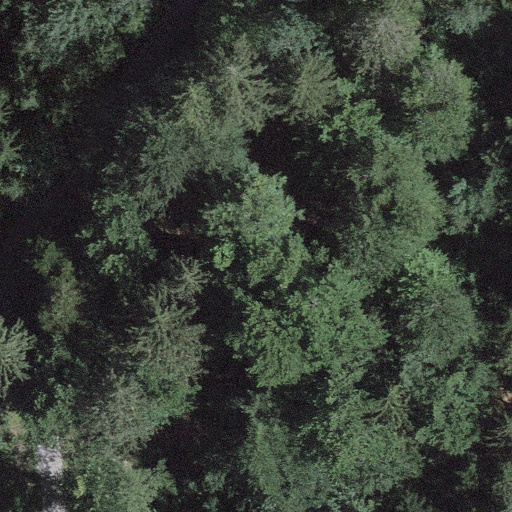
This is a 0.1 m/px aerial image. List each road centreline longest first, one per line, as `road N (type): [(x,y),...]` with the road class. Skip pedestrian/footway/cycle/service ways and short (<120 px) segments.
road 1 (track): [(0,350),(63,190),(188,0)]
road 2 (track): [(20,511),(0,363)]
